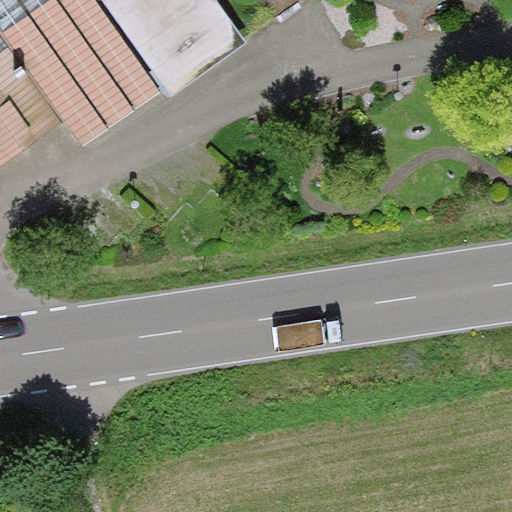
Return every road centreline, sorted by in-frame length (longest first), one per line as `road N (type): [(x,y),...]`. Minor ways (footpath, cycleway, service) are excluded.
road 1 (primary): [(511,280),(51,351)]
road 2 (track): [(94,511),(51,351)]
